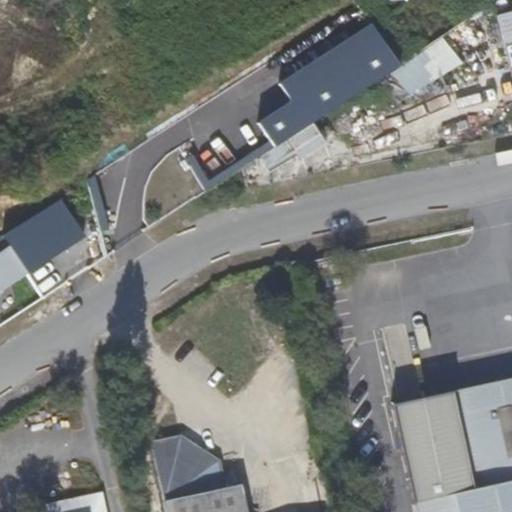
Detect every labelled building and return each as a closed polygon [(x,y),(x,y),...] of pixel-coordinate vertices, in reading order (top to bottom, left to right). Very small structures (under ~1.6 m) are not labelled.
[(502,43),(490,45),(495,73),(511,70),(511,8),(496,11),(502,43)] [(276,149),(400,65),(371,23),(280,84),(291,100),(258,123),(276,149)] [(61,199),(5,235),(30,273),(86,237),(61,199)] [(8,249),(0,253),(0,289),(25,273),(8,249)] [(511,511),(511,380),(444,395),(388,408),(411,511),(511,511)] [(443,390),(387,402),(388,408),(444,395),(443,390)] [(211,465),(170,441),(144,447),(157,511),(234,511),(230,490),(216,492),(211,465)] [(38,507),(38,511),(98,511),(94,494),(38,507)]
